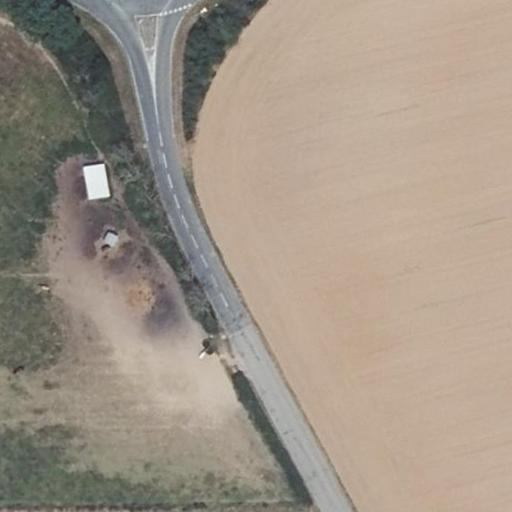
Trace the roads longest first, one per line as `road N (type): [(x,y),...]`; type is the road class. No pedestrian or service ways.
road 1 (unclassified): [(336,511),(196,247),(157,121)]
road 2 (unclassified): [(104,0),(157,121)]
road 3 (unclassified): [(157,121),(158,74),(181,0)]
